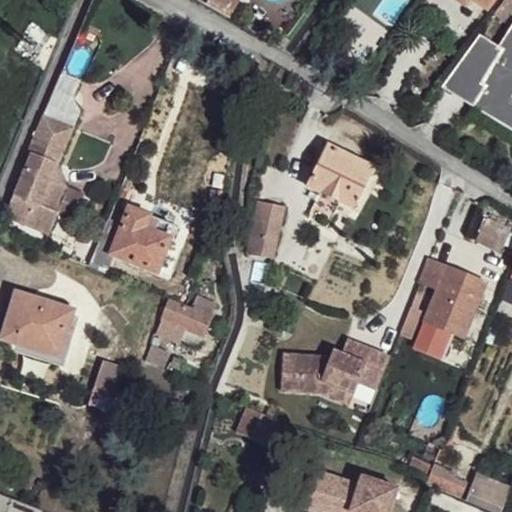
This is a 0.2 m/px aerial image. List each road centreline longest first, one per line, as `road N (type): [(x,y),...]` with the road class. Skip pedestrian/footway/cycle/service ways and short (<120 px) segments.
road 1 (residential): [(176,0),(511,197)]
road 2 (residential): [(0,194),(80,0)]
